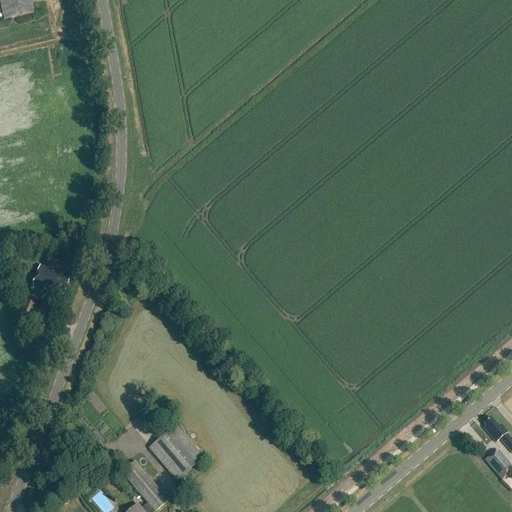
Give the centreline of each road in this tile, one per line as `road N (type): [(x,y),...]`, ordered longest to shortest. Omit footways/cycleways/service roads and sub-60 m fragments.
road 1 (tertiary): [(10,511),(110,239),(121,155),(102,0)]
road 2 (tertiary): [(355,511),(511,379)]
